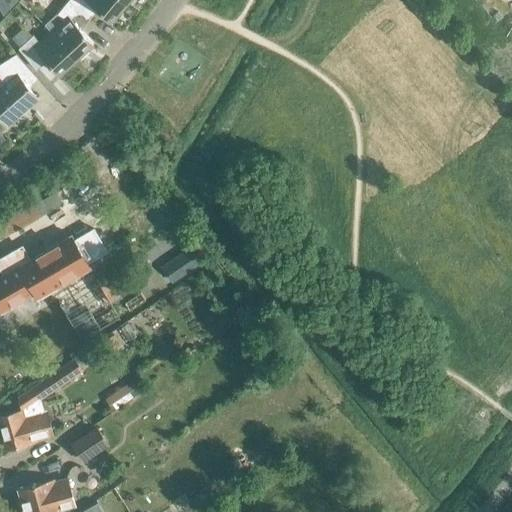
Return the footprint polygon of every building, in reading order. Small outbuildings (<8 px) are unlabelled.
[(78,26),(85,16),(68,0),(56,14),(62,21),(51,32),(75,58),(93,42),(78,26)] [(110,21),(126,3),(122,0),(68,0),(85,16),(93,7),(110,21)] [(58,74),(75,58),(51,32),(39,42),(32,35),(18,48),(33,67),(43,58),(58,74)] [(0,90),(0,116),(6,124),(36,97),(27,87),(38,78),(15,52),(5,61),(6,62),(0,68),(0,73),(9,83),(0,90)] [(62,188),(4,222),(1,216),(0,216),(0,224),(6,235),(69,199),(62,188)] [(98,277),(88,260),(107,249),(91,223),(31,258),(23,244),(0,257),(0,258),(8,271),(0,275),(0,309),(1,310),(43,285),(54,303),(58,300),(81,338),(119,315),(109,299),(125,289),(113,268),(98,277)] [(151,258),(158,270),(187,251),(180,239),(151,258)] [(0,415),(0,425),(6,447),(49,435),(39,399),(55,388),(47,377),(19,396),(22,410),(0,415)] [(71,444),(82,460),(107,443),(96,427),(71,444)] [(23,511),(44,511),(74,504),(67,477),(54,481),(53,478),(17,488),(23,511)]
